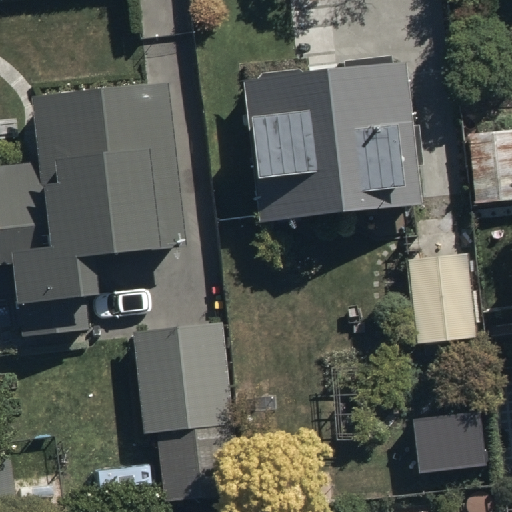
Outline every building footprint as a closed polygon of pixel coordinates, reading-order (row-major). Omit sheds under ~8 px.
[(419,221),(418,215),(403,74),(391,76),(390,64),(340,69),(341,82),(305,86),(303,76),(251,82),(252,91),(240,92),(256,239),(419,221)] [(0,276),(6,276),(9,323),(16,323),(18,347),(88,341),(86,317),(94,317),(91,280),(180,273),(167,98),(29,109),(34,173),(0,175),(0,276)] [(511,141),(464,144),(467,207),(511,204),(511,141)] [(404,264),(410,353),(478,349),(472,259),(404,264)] [(219,333),(131,340),(140,444),(153,443),(159,511),(166,511),(234,506),(219,333)] [(479,412),(412,419),(418,474),(485,467),(479,412)] [(0,457),(0,511),(14,511),(8,457),(0,457)]
